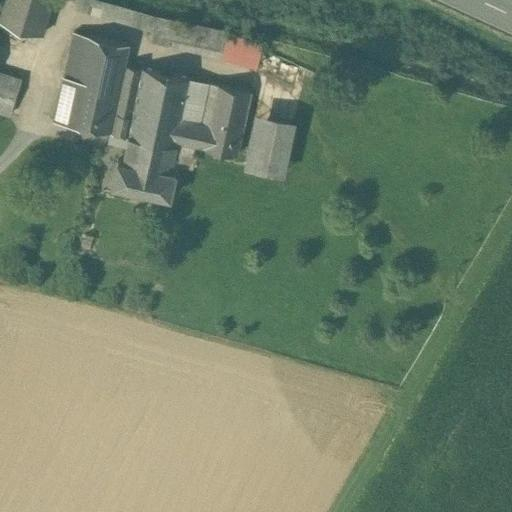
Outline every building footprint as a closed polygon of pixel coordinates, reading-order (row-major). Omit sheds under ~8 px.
[(5,0),(4,5),(46,19),(52,0),(5,0)] [(151,29),(154,16),(154,15),(101,0),(76,0),(74,8),(151,29)] [(4,5),(0,18),(0,20),(42,34),(46,19),(4,5)] [(168,43),(173,20),(154,16),(151,29),(149,39),(168,43)] [(226,32),(173,20),(168,43),(167,45),(221,56),(226,32)] [(129,43),(73,32),(64,75),(55,119),(110,131),(124,65),(129,43)] [(263,42),(228,33),(222,56),(257,65),(263,42)] [(143,68),(124,65),(110,131),(111,131),(128,135),(128,134),(176,145),(177,141),(190,79),(190,78),(143,68)] [(21,79),(0,71),(0,110),(10,114),(21,79)] [(217,84),(190,79),(177,141),(195,145),(203,147),(217,84)] [(251,91),(217,84),(203,147),(237,154),(251,91)] [(256,119),(246,164),(282,172),(292,127),(256,119)] [(128,135),(111,131),(109,137),(123,145),(126,145),(128,135)] [(176,145),(128,134),(128,135),(126,145),(123,160),(175,171),(177,163),(180,151),(181,146),(176,145)] [(195,145),(177,141),(176,145),(181,146),(180,151),(193,154),(195,145)] [(193,154),(180,151),(177,163),(195,167),(197,159),(198,160),(199,155),(193,154)] [(123,160),(118,159),(112,184),(131,188),(151,193),(151,192),(170,196),(176,171),(175,171),(123,160)] [(224,166),(198,160),(197,159),(195,167),(192,179),(219,185),(224,166)]
